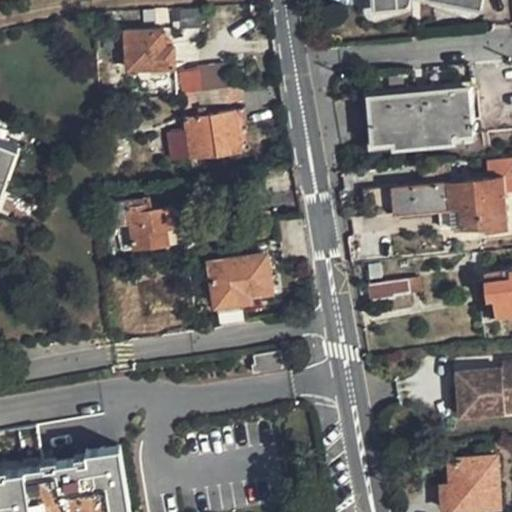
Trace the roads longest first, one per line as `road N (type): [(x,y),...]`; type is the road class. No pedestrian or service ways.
road 1 (unclassified): [(295,62),(370,511)]
road 2 (residential): [(295,62),(511,43)]
